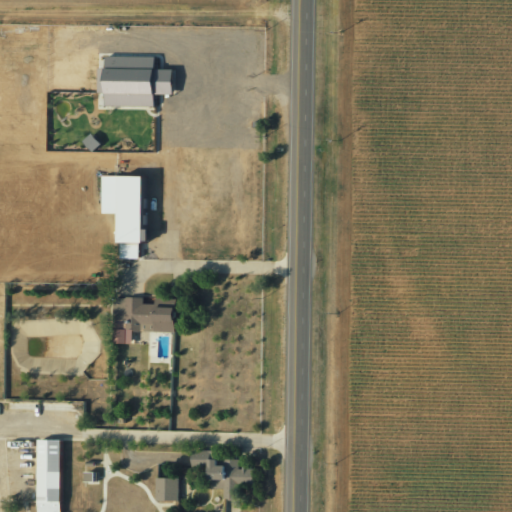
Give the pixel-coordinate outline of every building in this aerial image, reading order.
[(104,106),(153,106),(153,93),(171,93),(172,68),(154,68),(154,56),(104,56),(104,106)] [(100,175),(100,213),(117,213),(117,258),(141,258),(141,217),(147,217),(147,176),(100,175)] [(113,342),(131,343),(131,331),(173,332),(174,306),(142,306),(142,297),(114,297),(113,342)] [(60,511),(60,439),(36,440),(37,511),(60,511)] [(207,469),(207,488),(223,488),(223,497),(237,497),(236,484),(254,484),(253,467),(239,467),(239,460),(216,461),(216,459),(205,459),(205,451),(191,451),(191,469),(207,469)] [(155,500),(177,500),(178,477),(155,477),(155,500)]
